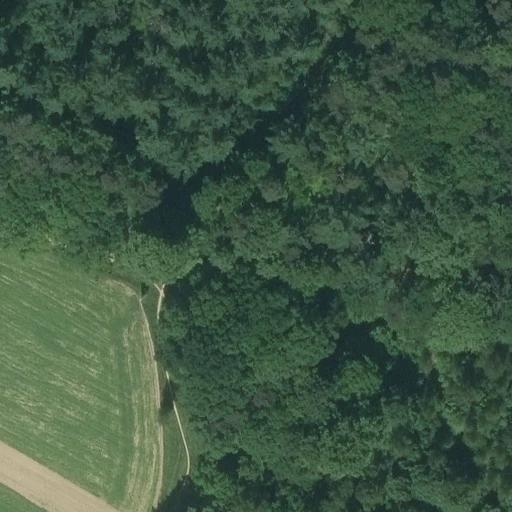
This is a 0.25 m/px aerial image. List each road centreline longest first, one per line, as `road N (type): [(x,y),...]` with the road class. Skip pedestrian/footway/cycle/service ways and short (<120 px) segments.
road 1 (track): [(169,265),(387,0)]
road 2 (track): [(511,293),(169,265)]
road 3 (track): [(169,265),(115,260),(0,223)]
